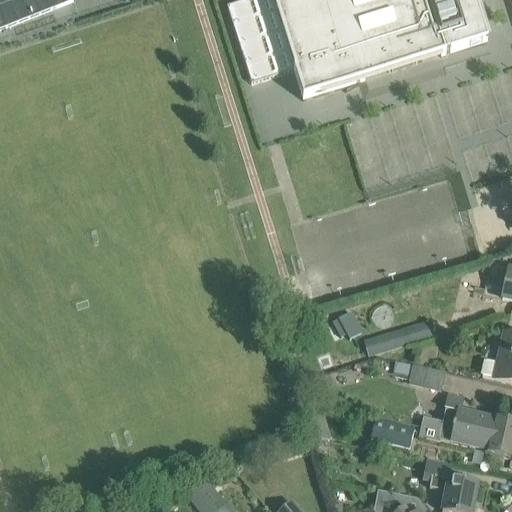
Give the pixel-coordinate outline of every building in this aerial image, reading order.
[(72,0),(0,0),(0,32),(74,3),(72,0)] [(257,0),(228,9),(252,86),(294,73),(303,102),(487,45),(473,0),(257,0)] [(501,301),(511,303),(511,275),(508,274),(501,301)] [(363,335),(352,315),(332,325),(340,340),(346,337),(349,342),(363,335)] [(405,331),(410,347),(435,340),(431,324),(405,331)] [(484,363),(480,379),(511,386),(511,338),(502,336),(496,366),(484,363)] [(406,388),(439,396),(444,375),(411,367),(406,388)] [(475,451),(481,420),(460,415),(463,400),(450,397),(443,426),(423,421),(419,441),(440,446),(441,443),(475,451)] [(481,420),(475,451),(485,453),(485,456),(511,462),(511,425),(493,421),(493,423),(481,420)] [(369,442),(409,452),(414,432),(373,422),(369,442)] [(298,442),(303,453),(315,448),(311,437),(298,442)] [(429,493),(446,496),(442,511),(472,511),(473,509),(485,511),(489,488),(432,478),(429,493)] [(208,479),(186,498),(197,511),(221,511),(227,507),(214,492),(217,489),(208,479)] [(169,490),(157,500),(167,511),(170,511),(180,504),(169,490)] [(424,511),(417,502),(377,494),(374,511),(424,511)]
